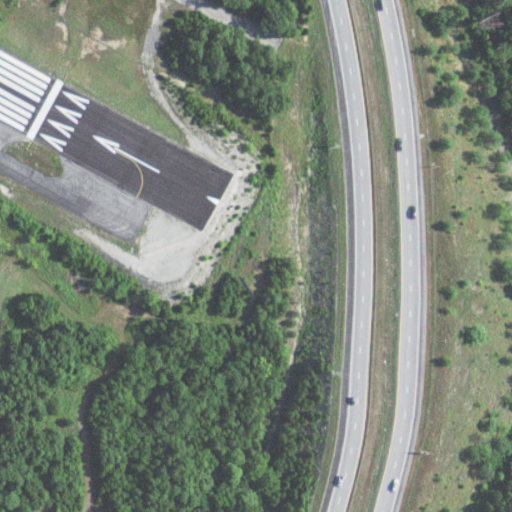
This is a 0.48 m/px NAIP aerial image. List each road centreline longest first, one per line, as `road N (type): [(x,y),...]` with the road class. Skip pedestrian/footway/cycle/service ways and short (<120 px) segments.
road 1 (motorway): [(331,0),(358,233),(355,331),(328,511)]
road 2 (motorway): [(375,511),(398,351),(403,238),(399,125),(381,0)]
